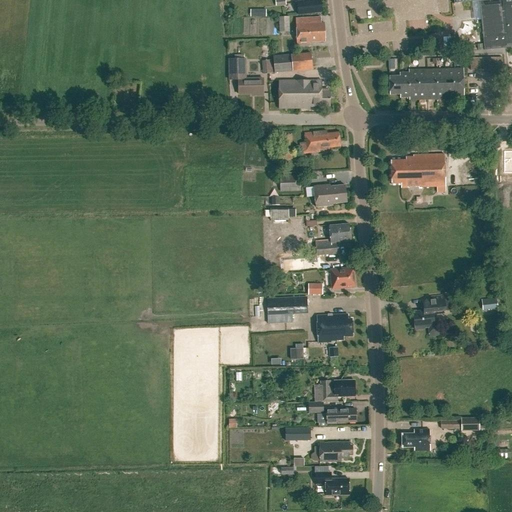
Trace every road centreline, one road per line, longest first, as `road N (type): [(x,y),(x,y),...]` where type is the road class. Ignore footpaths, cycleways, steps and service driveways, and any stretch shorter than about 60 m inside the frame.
road 1 (tertiary): [(376,511),(378,367),(354,119)]
road 2 (unclassified): [(0,122),(354,119)]
road 3 (tertiary): [(511,120),(354,119)]
road 4 (tertiary): [(354,119),(336,0)]
